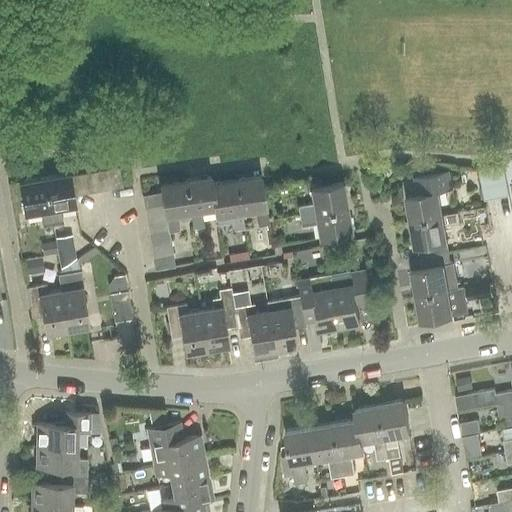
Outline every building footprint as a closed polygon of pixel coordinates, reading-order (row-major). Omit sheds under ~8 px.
[(120,166),(107,169),(110,188),(123,186),(120,166)] [(503,166),(491,168),(497,197),(509,195),(503,166)] [(497,197),(491,168),(479,170),(485,199),(497,197)] [(110,188),(107,169),(94,171),(98,191),(110,188)] [(443,214),(438,188),(452,186),(449,169),(415,176),(418,193),(406,196),(411,220),(443,214)] [(98,191),(94,171),(81,173),(85,193),(98,191)] [(76,204),(74,195),(70,175),(70,172),(45,176),(53,224),(64,222),(61,207),(76,204)] [(85,193),(81,173),(70,175),(74,195),(85,193)] [(212,183),(211,175),(186,179),(191,211),(193,228),(204,226),(201,209),(215,207),(216,207),(212,183)] [(53,224),(45,176),(20,181),(26,213),(41,210),(43,226),(53,224)] [(261,176),(236,180),(244,228),(245,228),(242,211),(256,209),(258,225),(269,224),(261,176)] [(313,187),(324,185),(323,178),(311,180),(313,187)] [(191,211),(186,179),(161,183),(162,191),(165,204),(167,217),(169,229),(169,232),(180,230),(177,213),(191,211)] [(236,180),(212,183),(216,207),(215,207),(218,224),(230,222),(233,225),(234,229),(244,228),(236,180)] [(298,205),(300,215),(347,207),(343,182),(324,185),(313,187),(311,188),(314,202),(298,205)] [(165,204),(162,191),(143,195),(145,207),(165,204)] [(167,217),(165,204),(145,207),(147,220),(167,217)] [(352,232),(347,207),(300,215),(302,225),(317,223),(320,237),(352,232)] [(464,221),(474,219),(472,209),(463,211),(464,221)] [(447,239),(445,225),(460,223),(458,212),(443,214),(411,220),(415,245),(417,245),(419,256),(449,251),(447,240),(447,239)] [(169,229),(167,217),(147,220),(149,232),(169,229)] [(171,241),(169,232),(169,229),(149,232),(151,245),(171,241)] [(75,251),(72,233),(57,236),(63,268),(76,259),(75,251)] [(58,252),(56,240),(42,243),(44,254),(58,252)] [(173,254),(171,241),(151,245),(153,257),(173,254)] [(454,262),(451,263),(449,251),(419,256),(421,268),(412,270),(417,295),(458,287),(454,262)] [(175,266),(173,254),(153,257),(155,269),(175,266)] [(44,270),(42,258),(24,261),(26,273),(44,270)] [(331,278),(333,286),(339,325),(361,321),(358,304),(369,302),(368,296),(369,296),(365,271),(344,275),(344,276),(331,278)] [(68,328),(89,325),(80,273),(59,276),(61,289),(68,328)] [(339,325),(333,286),(320,288),(318,280),(298,283),(300,295),(302,308),(314,306),(318,329),(339,325)] [(382,280),(375,282),(377,292),(384,290),(382,280)] [(466,287),(468,298),(493,293),(491,282),(466,287)] [(68,328),(61,289),(48,292),(47,283),(27,287),(31,311),(43,309),(47,332),(68,328)] [(462,311),(460,298),(466,297),(464,286),(458,287),(417,295),(421,320),(463,312),(463,311),(462,311)] [(133,317),(128,290),(110,293),(115,320),(133,317)] [(225,321),(236,319),(237,319),(234,306),(235,306),(233,295),(212,298),(214,307),(201,309),(208,348),(229,344),(225,321)] [(305,319),(302,308),(300,295),(280,299),(282,307),(269,309),(276,348),(297,345),(293,321),(305,319)] [(208,348),(201,309),(188,311),(187,303),(166,306),(171,330),(183,328),(186,352),(208,348)] [(276,348),(269,309),(256,311),(254,303),(235,306),(234,306),(237,319),(236,319),(238,331),(250,329),(254,352),(276,348)] [(457,378),(459,391),(473,388),(471,376),(457,378)] [(511,401),(511,388),(474,396),(476,408),(497,404),(511,401)] [(410,432),(404,399),(380,403),(389,457),(401,455),(397,435),(410,432)] [(511,401),(497,404),(499,416),(511,413),(511,401)] [(389,457),(380,403),(355,408),(357,418),(358,417),(362,441),(363,441),(374,439),(378,459),(389,457)] [(90,432),(90,412),(65,411),(65,423),(32,423),(38,423),(37,444),(77,445),(77,432),(90,432)] [(102,433),(99,412),(90,412),(90,432),(102,433)] [(479,416),(461,420),(464,430),(480,426),(479,416)] [(364,450),(363,441),(362,441),(358,417),(357,418),(334,422),(344,475),(355,473),(351,453),(364,450)] [(205,456),(200,434),(180,438),(177,423),(180,422),(180,421),(147,428),(154,465),(205,456)] [(344,475),(334,422),(310,426),(316,459),(329,457),(332,477),(344,475)] [(316,459),(310,426),(286,430),(295,484),(308,482),(304,461),(316,459)] [(466,447),(481,444),(479,434),(464,437),(466,447)] [(77,458),(77,445),(37,444),(37,466),(61,467),(61,475),(87,475),(88,458),(77,458)] [(401,455),(389,457),(392,473),(392,474),(404,472),(404,471),(401,455)] [(209,477),(205,456),(154,465),(156,474),(170,471),(172,484),(209,477)] [(127,474),(115,475),(116,488),(128,487),(127,474)] [(87,492),(87,475),(61,475),(61,483),(33,482),(32,504),(72,504),(72,491),(87,492)] [(213,499),(209,477),(172,484),(175,496),(161,499),(163,508),(203,500),(213,499)] [(511,499),(511,487),(497,490),(499,501),(511,499)] [(511,499),(499,501),(490,503),(491,511),(503,511),(511,510),(511,499)] [(205,511),(203,500),(163,508),(153,510),(153,511),(205,511)]
